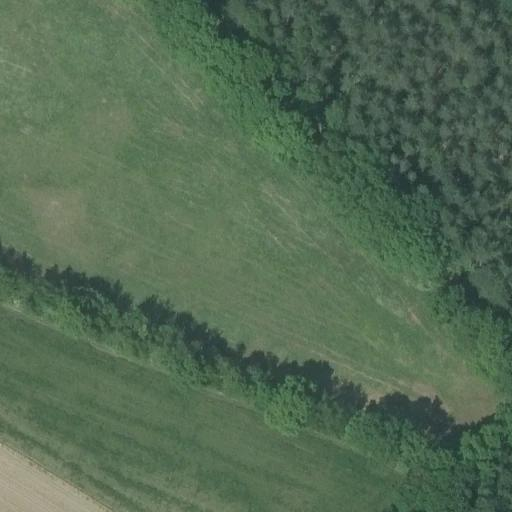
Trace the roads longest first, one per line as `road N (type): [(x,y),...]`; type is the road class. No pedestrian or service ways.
road 1 (track): [(511,339),(199,0)]
road 2 (track): [(511,427),(427,511)]
